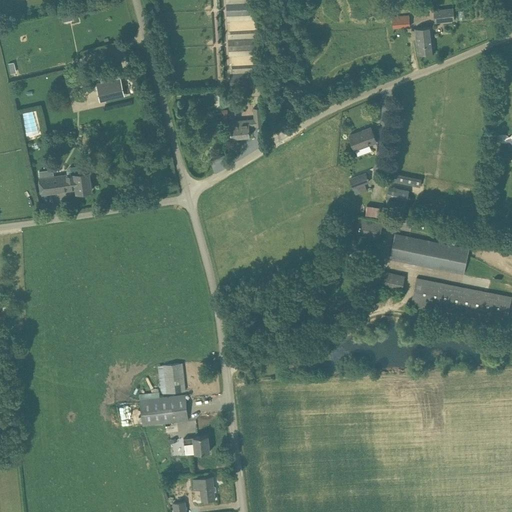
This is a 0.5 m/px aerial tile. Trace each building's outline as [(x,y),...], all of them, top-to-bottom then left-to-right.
[(255,0),(226,0),(227,21),(257,19),(255,0)] [(433,10),(435,23),(455,20),(453,7),(433,10)] [(392,18),(393,26),(412,23),(411,16),(392,18)] [(415,28),(418,55),(434,53),(433,43),(431,27),(415,28)] [(257,38),(229,39),(229,51),(258,49),(257,38)] [(110,81),(103,82),(96,84),(100,102),(124,97),(118,68),(108,70),(110,81)] [(260,73),(231,75),(231,85),(246,84),(246,86),(245,86),(243,89),(243,93),(247,96),(250,96),(253,93),(253,88),(250,86),(249,86),(249,84),(260,83),(260,73)] [(250,126),(263,125),(262,115),(262,107),(254,108),(255,119),(230,121),(231,138),(250,136),(250,126)] [(349,135),(353,145),(355,150),(376,142),(371,127),(349,135)] [(40,179),(42,194),(77,189),(77,192),(92,191),(89,172),(40,179)] [(390,172),(388,180),(420,187),(422,179),(390,172)] [(350,179),(353,188),(369,181),(366,173),(350,179)] [(410,190),(389,186),(386,205),(406,209),(410,190)] [(375,205),(373,214),(383,217),(386,208),(375,205)] [(414,212),(400,209),(397,225),(411,228),(411,226),(414,213),(414,212)] [(422,215),(414,213),(411,226),(419,227),(422,215)] [(340,233),(379,240),(383,221),(343,215),(340,233)] [(390,258),(464,273),(469,248),(396,234),(390,258)] [(337,250),(362,254),(365,239),(340,235),(337,250)] [(381,288),(402,292),(405,276),(385,271),(381,288)] [(411,304),(507,323),(511,296),(417,278),(411,304)] [(339,310),(344,321),(349,319),(344,308),(339,310)] [(164,365),(167,393),(185,391),(182,363),(164,365)] [(140,400),(143,425),(188,420),(186,395),(140,400)] [(194,437),(184,438),(186,454),(210,452),(208,435),(194,437)] [(200,479),(194,480),(196,501),(215,499),(213,477),(199,478),(200,479)] [(173,502),(174,511),(187,511),(186,501),(173,502)]
